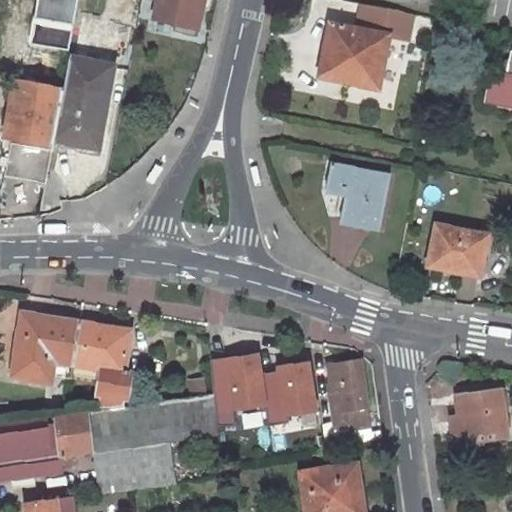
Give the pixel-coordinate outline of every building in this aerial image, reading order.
[(194,14),(197,0),(146,0),(153,2),(148,22),(182,30),(187,12),(194,14)] [(190,31),(194,14),(187,12),(182,30),(190,31)] [(368,79),(378,26),(320,15),(309,67),(368,79)] [(6,88),(0,118),(0,141),(3,142),(0,159),(0,182),(39,191),(47,148),(63,64),(23,57),(17,89),(6,88)] [(94,129),(104,72),(63,64),(47,148),(84,155),(89,128),(94,129)] [(368,215),(379,167),(320,153),(315,174),(336,179),(329,207),(368,215)] [(468,268),(476,226),(426,217),(418,257),(452,262),(451,266),(468,268)] [(26,311),(16,375),(48,380),(52,360),(80,365),(82,349),(85,328),(55,324),(56,316),(26,311)] [(55,324),(85,328),(86,325),(86,320),(56,316),(55,324)] [(80,365),(112,369),(113,408),(135,405),(136,405),(136,400),(140,400),(140,366),(131,365),(136,338),(103,332),(104,323),(86,320),(86,325),(85,328),(82,349),(80,365)] [(103,332),(136,338),(138,329),(104,323),(103,332)] [(242,421),(234,353),(218,355),(225,423),(242,421)] [(336,363),(341,402),(338,402),(341,425),(356,423),(357,427),(376,423),(368,359),(336,363)] [(203,382),(204,397),(215,395),(213,381),(203,382)] [(511,431),(507,391),(469,397),(471,416),(457,418),(459,438),(473,436),(474,443),(511,436),(511,431)] [(120,489),(181,480),(176,440),(226,433),(225,423),(222,394),(215,395),(204,397),(149,403),(136,405),(135,405),(113,408),(91,411),(96,447),(102,491),(120,489)] [(0,478),(66,468),(64,452),(96,447),(91,411),(72,414),(1,423),(5,450),(0,450),(0,478)] [(362,463),(306,471),(311,511),(364,511),(361,481),(364,480),(362,463)] [(29,500),(30,511),(76,511),(74,495),(29,500)]
